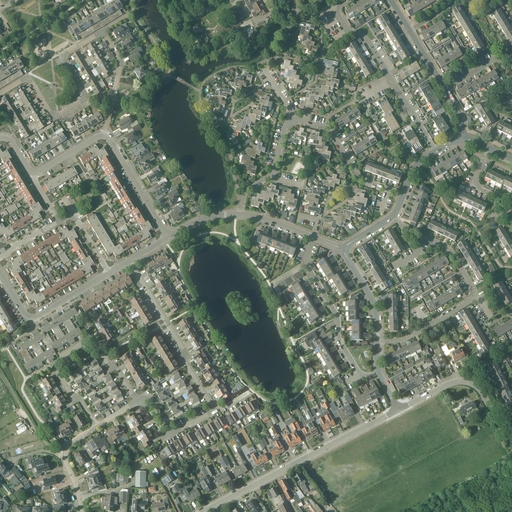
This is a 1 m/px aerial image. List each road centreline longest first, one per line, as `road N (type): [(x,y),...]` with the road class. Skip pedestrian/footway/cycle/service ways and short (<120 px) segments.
road 1 (residential): [(102,31),(61,54),(86,97),(53,118),(28,75),(0,92)]
road 2 (residential): [(215,505),(397,409)]
road 3 (residential): [(424,236),(449,251),(474,295),(397,341),(377,342)]
road 4 (residential): [(213,411),(129,262)]
road 5 (residential): [(303,263),(337,317),(338,343),(355,374),(378,375)]
road 6 (residential): [(403,195),(360,179),(327,127),(292,116)]
road 7 (unclassified): [(51,364),(92,339),(136,401)]
road 8 (residential): [(106,134),(169,237)]
